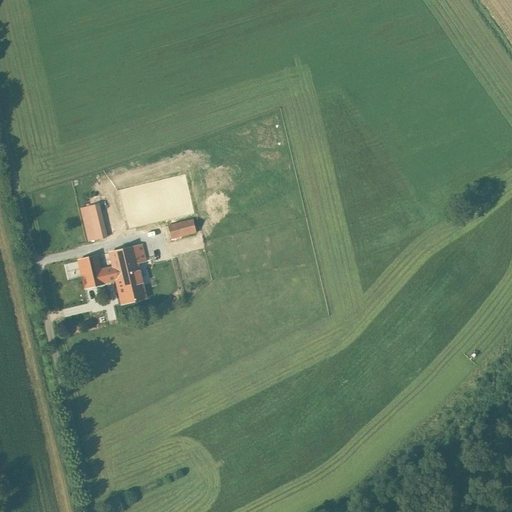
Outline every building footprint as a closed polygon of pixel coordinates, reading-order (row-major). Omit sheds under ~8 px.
[(132,176),(112,181),(115,193),(135,189),(134,182),(132,176)] [(97,204),(79,209),(88,241),(105,237),(97,204)] [(193,220),(167,227),(170,239),(196,233),(193,220)] [(140,246),(109,254),(112,268),(135,262),(143,260),(140,246)] [(195,256),(175,261),(179,280),(200,275),(195,256)] [(95,257),(78,261),(84,288),(102,284),(101,283),(99,271),(95,257)] [(112,268),(99,271),(101,283),(115,280),(120,304),(143,298),(135,262),(112,268)]
